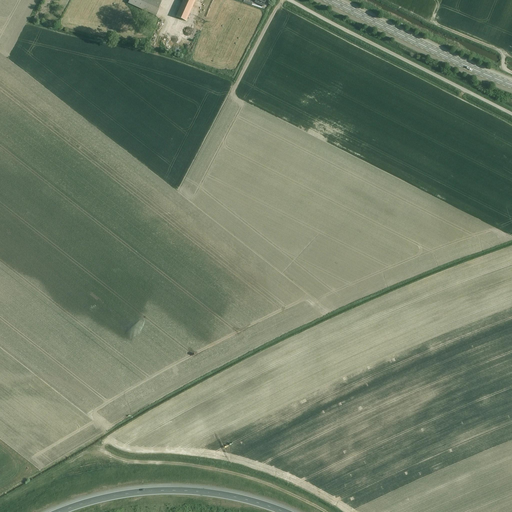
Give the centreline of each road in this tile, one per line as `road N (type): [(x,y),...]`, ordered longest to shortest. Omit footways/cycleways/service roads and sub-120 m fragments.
road 1 (unclassified): [(511,114),(289,0)]
road 2 (motorway): [(286,511),(185,491),(112,496),(60,511)]
road 3 (secondary): [(511,84),(326,0)]
